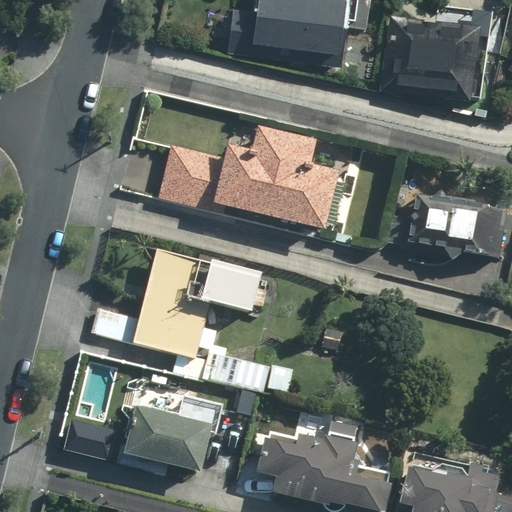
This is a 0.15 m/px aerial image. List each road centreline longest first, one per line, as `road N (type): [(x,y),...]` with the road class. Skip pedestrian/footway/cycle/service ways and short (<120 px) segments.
road 1 (unknown): [(45,201),(511,322)]
road 2 (unknown): [(85,46),(511,124)]
road 3 (residential): [(67,109),(0,390)]
road 4 (unknown): [(0,452),(227,511)]
